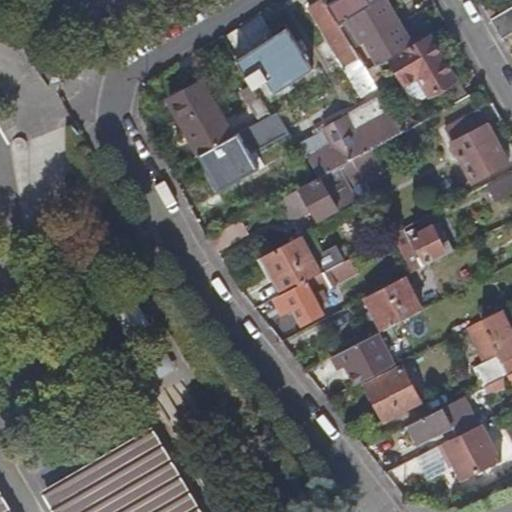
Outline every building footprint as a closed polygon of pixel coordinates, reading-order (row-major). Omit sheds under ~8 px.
[(346,65),(361,57),(360,55),(360,54),(340,23),(326,0),(319,0),(310,6),(346,65)] [(338,0),(336,1),(346,19),(343,21),(347,28),(351,25),(362,44),(365,43),(379,65),(415,44),(388,0),(338,0)] [(482,5),(490,20),(497,16),(488,1),(482,5)] [(403,20),(417,43),(430,36),(431,35),(417,11),(403,20)] [(497,16),(490,20),(502,40),(511,33),(511,23),(504,11),(497,16)] [(287,28),(237,60),(255,90),(269,81),(277,94),(315,72),(287,28)] [(417,43),(388,61),(402,86),(419,77),(429,97),(456,82),(430,36),(417,43)] [(368,49),(360,54),(360,55),(361,57),(370,72),(378,66),(368,49)] [(370,72),(361,57),(346,65),(344,66),(363,96),(379,86),(370,72)] [(170,100),(200,155),(228,140),(249,129),(246,123),(230,131),(203,82),(170,100)] [(310,157),(322,177),(353,160),(371,150),(406,130),(394,109),(393,110),(379,86),(373,90),(379,98),(326,128),(326,130),(303,143),(311,157),(310,157)] [(251,104),(261,121),(271,116),(260,98),(251,104)] [(475,181),(509,162),(482,110),(446,128),(475,181)] [(228,140),(200,155),(222,195),(250,180),(228,140)] [(384,174),(371,150),(353,160),(360,173),(365,183),(384,174)] [(360,173),(353,160),(322,177),(276,203),(288,224),(314,210),(320,220),(339,210),(339,209),(343,207),(341,202),(353,195),(345,181),(360,173)] [(511,173),(486,187),(495,203),(511,194),(511,173)] [(394,235),(414,272),(457,250),(446,230),(442,232),(438,224),(417,234),(414,229),(406,233),(403,229),(394,235)] [(228,229),(209,239),(216,251),(234,241),(228,229)] [(264,256),(284,292),(346,260),(338,245),(325,253),(313,230),(264,256)] [(279,295),(284,292),(264,256),(259,259),(279,295)] [(346,260),(284,292),(279,295),(278,296),(285,311),(296,305),(305,321),(324,311),(320,303),(329,298),(325,290),(361,271),(353,256),(346,260)] [(405,277),(367,297),(385,330),(423,311),(405,277)] [(436,325),(444,340),(468,327),(473,324),(466,310),(436,325)] [(482,320),(499,356),(508,375),(511,372),(511,328),(502,310),(482,320)] [(499,356),(482,320),(473,324),(468,327),(486,363),(499,356)] [(358,377),(360,382),(426,349),(419,336),(415,338),(411,340),(408,334),(356,361),(363,375),(358,377)] [(508,375),(499,356),(486,363),(476,368),(485,387),(508,375)] [(403,367),(367,385),(386,419),(421,402),(403,367)] [(511,381),(508,375),(485,387),(411,425),(414,430),(420,442),(437,434),(441,432),(471,416),(477,426),(500,415),(490,395),(511,384),(511,381)] [(482,424),(439,446),(447,461),(451,458),(463,480),(502,461),(482,424)] [(415,445),(420,442),(414,430),(408,433),(415,445)] [(53,496),(62,511),(196,511),(152,437),(53,496)]
